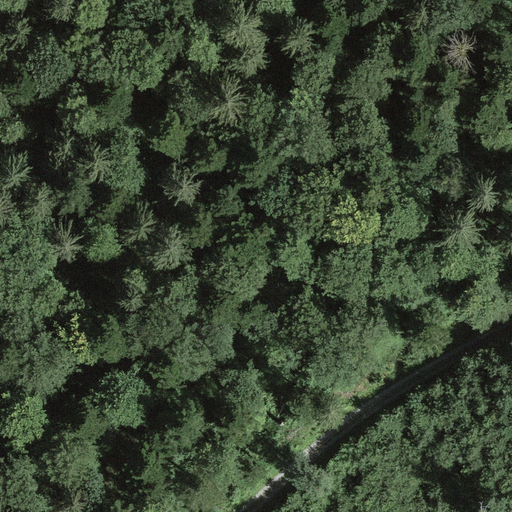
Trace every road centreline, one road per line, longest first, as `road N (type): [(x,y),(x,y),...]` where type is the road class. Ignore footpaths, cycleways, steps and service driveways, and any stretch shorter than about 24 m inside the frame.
road 1 (track): [(247,511),(401,383),(511,324)]
road 2 (track): [(0,155),(64,104),(119,0)]
